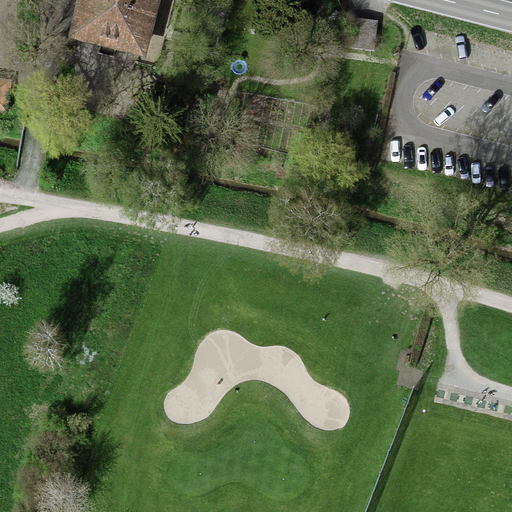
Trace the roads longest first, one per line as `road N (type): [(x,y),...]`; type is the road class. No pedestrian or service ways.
road 1 (track): [(0,195),(253,238),(511,304)]
road 2 (track): [(511,393),(462,372),(448,285)]
